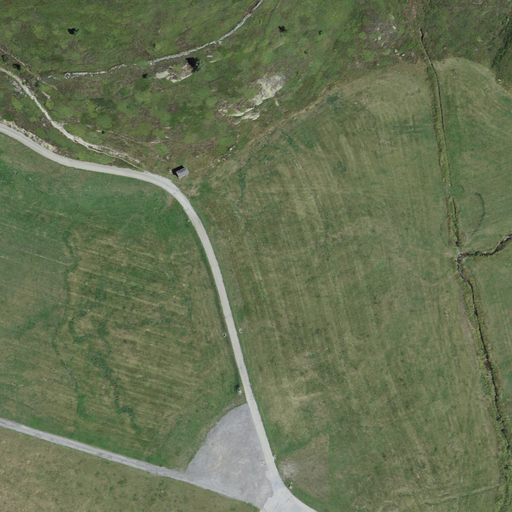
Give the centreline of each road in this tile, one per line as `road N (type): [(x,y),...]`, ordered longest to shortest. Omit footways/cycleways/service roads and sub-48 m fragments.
road 1 (residential): [(0,128),(68,161),(153,177),(189,205),(222,284),(277,482),(303,511)]
road 2 (track): [(298,508),(0,421)]
